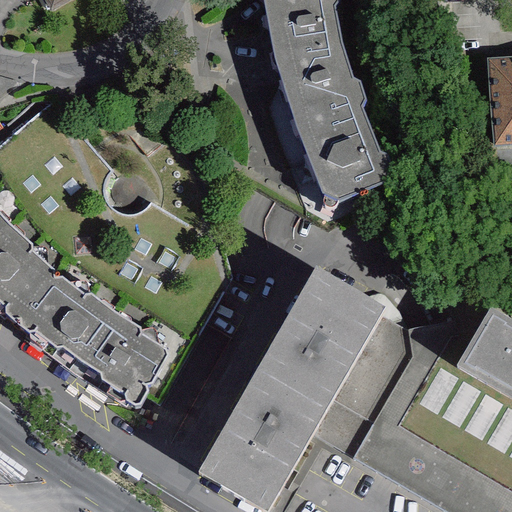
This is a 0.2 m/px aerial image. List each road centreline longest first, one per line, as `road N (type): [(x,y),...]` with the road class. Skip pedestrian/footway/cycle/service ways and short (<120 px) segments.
road 1 (residential): [(215,511),(115,448),(0,354)]
road 2 (residential): [(156,0),(116,53),(41,69),(0,59)]
road 3 (secondary): [(122,511),(0,424)]
